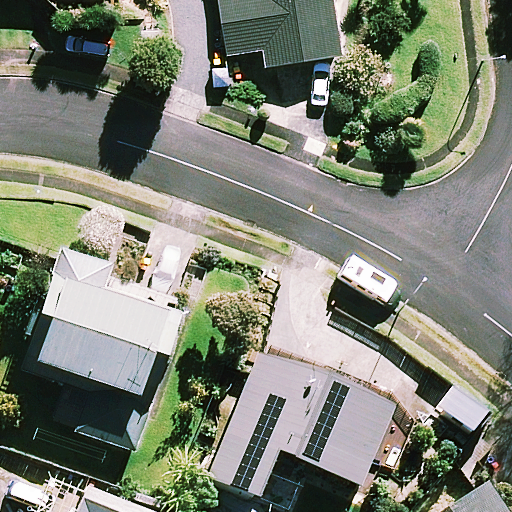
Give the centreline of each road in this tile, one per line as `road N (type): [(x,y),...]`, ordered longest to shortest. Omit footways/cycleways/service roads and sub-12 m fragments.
road 1 (residential): [(0,113),(185,162),(304,210),(448,284)]
road 2 (residential): [(511,169),(448,284)]
